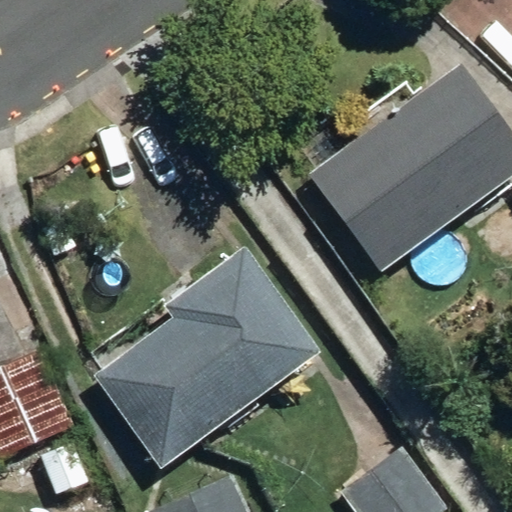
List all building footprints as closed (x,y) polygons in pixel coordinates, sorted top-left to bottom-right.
[(372,284),(511,183),(511,154),(453,72),(299,182),(372,284)] [(89,387),(156,481),(321,363),(244,256),(162,314),(172,326),(89,387)] [(0,371),(0,461),(65,434),(33,358),(0,371)] [(31,464),(47,505),(81,490),(64,450),(31,464)] [(333,502),(340,511),(439,511),(393,454),(333,502)] [(173,511),(242,511),(230,486),(173,511)]
